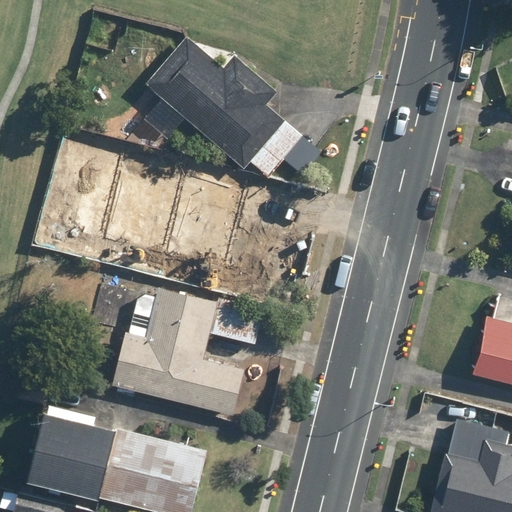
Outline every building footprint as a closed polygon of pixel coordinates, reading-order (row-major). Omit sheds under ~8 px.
[(127,21),(94,15),(87,49),(121,56),(127,21)] [(183,36),(143,82),(240,169),(247,161),(266,179),(303,138),(266,105),(277,92),(235,54),(221,70),(183,36)] [(122,146),(63,132),(41,222),(100,237),(122,146)] [(185,161),(126,147),(103,237),(162,252),(185,161)] [(248,177),(189,163),(166,253),(225,268),(248,177)] [(312,194),(253,179),(230,269),(289,284),(312,194)] [(135,284),(110,392),(231,420),(244,367),(202,357),(208,331),(255,342),(262,314),(135,284)] [(511,324),(484,318),(470,375),(511,385),(511,324)] [(12,375),(7,399),(42,405),(46,382),(12,375)] [(42,405),(40,413),(24,484),(148,511),(191,511),(205,451),(91,425),(93,417),(42,405)] [(511,511),(511,445),(507,445),(510,430),(451,417),(428,511),(511,511)] [(0,511),(66,511),(68,507),(0,491),(0,511)]
